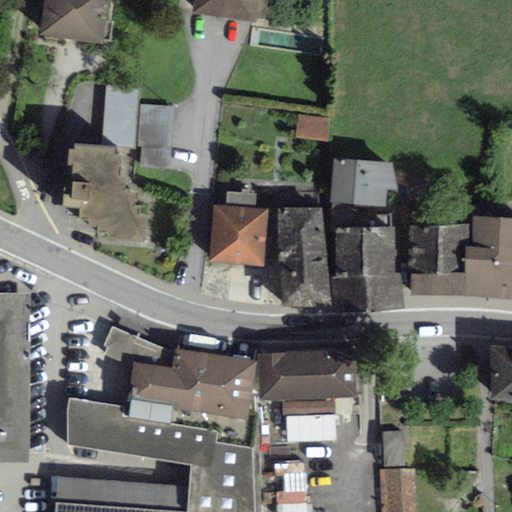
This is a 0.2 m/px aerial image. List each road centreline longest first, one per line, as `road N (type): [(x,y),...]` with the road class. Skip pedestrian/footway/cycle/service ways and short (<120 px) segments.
road 1 (primary): [(511,324),(288,329),(207,321),(149,304),(22,244)]
road 2 (unknown): [(28,193),(74,21)]
